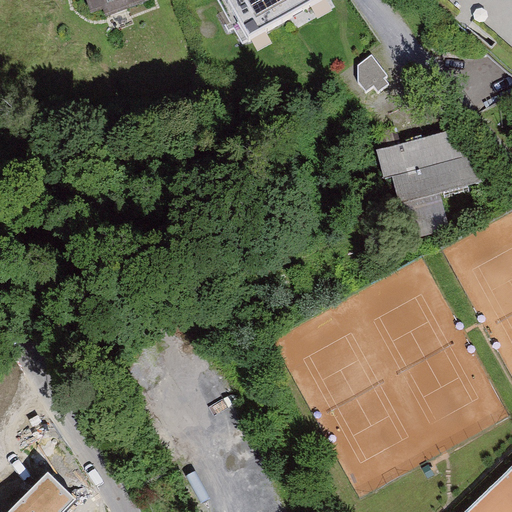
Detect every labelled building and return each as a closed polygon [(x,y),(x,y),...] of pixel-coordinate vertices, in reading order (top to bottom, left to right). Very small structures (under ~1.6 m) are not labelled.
[(145,0),(78,0),(88,24),(147,2),(145,0)] [(227,0),(251,43),(328,0),(227,0)] [(388,77),(372,56),(359,65),(358,83),(366,94),(374,89),(379,95),(390,87),(384,80),(388,77)] [(399,128),(379,133),(383,147),(402,142),(399,128)] [(455,133),(375,156),(382,182),(390,180),(398,210),(482,186),(472,150),(460,154),(455,133)] [(62,511),(73,499),(48,473),(7,511),(62,511)]
